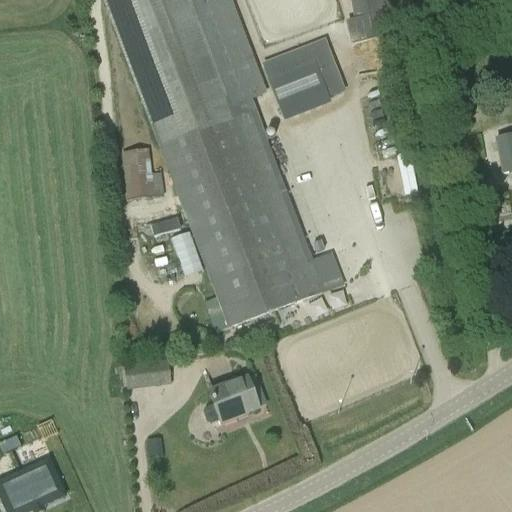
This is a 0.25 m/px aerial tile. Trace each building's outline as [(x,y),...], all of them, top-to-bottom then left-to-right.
[(227,330),(322,294),(249,101),(261,96),(224,0),(103,0),(155,137),(160,149),(148,151),(121,155),(126,202),(154,199),(163,198),(160,166),(158,153),(161,153),(227,330)] [(386,15),(382,0),(349,0),(353,23),(386,15)] [(260,63),(270,90),(283,123),(330,105),(316,71),(306,45),(260,63)] [(511,175),(511,137),(494,141),(500,178),(511,175)] [(324,252),(321,244),(313,247),(316,255),(324,252)] [(168,362),(123,367),(126,392),(170,387),(168,362)] [(220,427),(239,419),(238,417),(258,409),(246,381),(208,395),(220,427)] [(21,448),(17,439),(0,446),(0,450),(3,457),(21,448)] [(0,479),(0,509),(1,511),(31,511),(64,499),(48,459),(0,479)]
